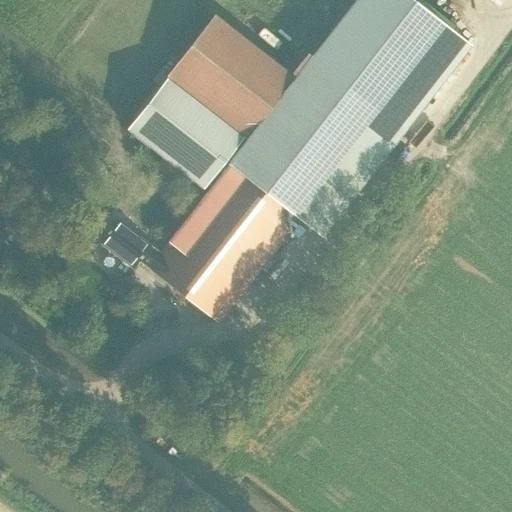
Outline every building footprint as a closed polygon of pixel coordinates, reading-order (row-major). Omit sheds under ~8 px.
[(472,44),(415,0),(350,0),(310,53),(387,112),(407,128),(472,44)] [(99,241),(134,269),(140,260),(148,265),(147,267),(223,326),(387,112),(310,53),(293,75),(215,15),(127,129),(205,189),(189,211),(157,253),(149,248),(151,246),(117,218),(99,241)] [(160,86),(167,77),(161,72),(154,81),(160,86)] [(27,226),(37,234),(64,197),(47,184),(39,194),(27,185),(8,212),(20,221),(27,226)] [(27,226),(3,256),(13,264),(37,234),(27,226)] [(76,290),(86,280),(76,270),(66,280),(76,290)]
